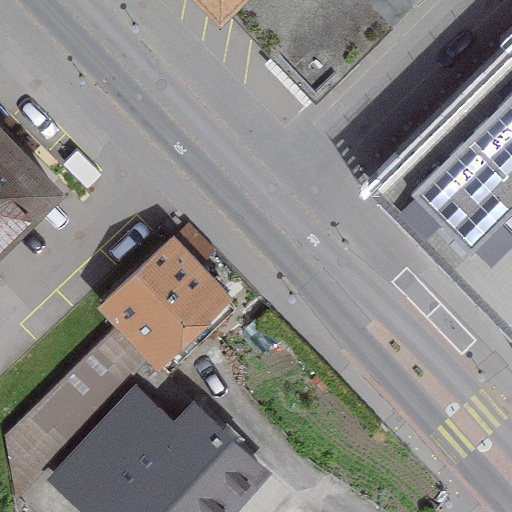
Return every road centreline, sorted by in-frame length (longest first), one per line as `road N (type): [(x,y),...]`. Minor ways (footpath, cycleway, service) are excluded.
road 1 (secondary): [(511,469),(254,204)]
road 2 (residential): [(254,204),(467,0)]
road 3 (secondary): [(254,204),(58,0)]
